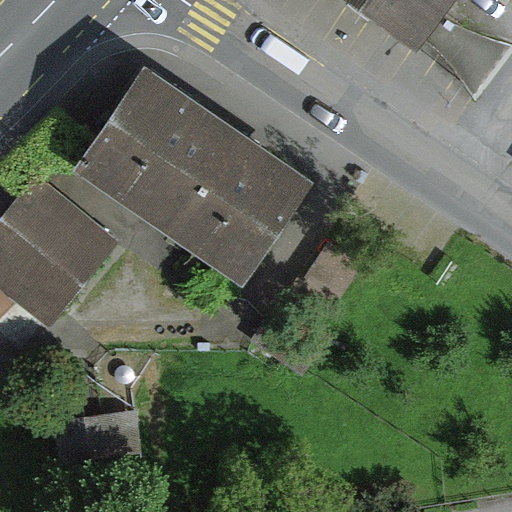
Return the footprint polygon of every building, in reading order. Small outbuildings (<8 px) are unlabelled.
[(364,0),(419,40),(448,0),(364,0)] [(244,274),(312,172),(139,58),(71,161),(244,274)] [(0,288),(11,295),(45,322),(117,235),(40,172),(0,214),(0,288)] [(0,305),(11,295),(0,288),(0,305)] [(53,418),(59,465),(142,454),(136,407),(53,418)]
